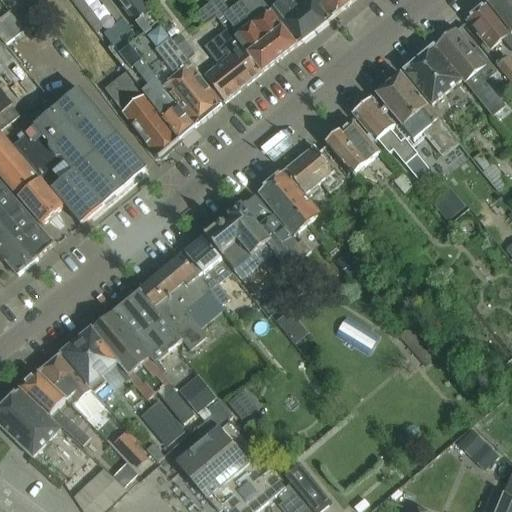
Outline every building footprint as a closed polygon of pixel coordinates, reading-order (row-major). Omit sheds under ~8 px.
[(116,0),(144,35),(138,39),(133,43),(129,47),(195,128),(222,106),(209,91),(138,0),(116,0)] [(233,38),(261,74),(297,46),(269,10),(270,10),(262,0),(239,0),(240,4),(229,12),(219,0),(216,0),(196,15),(206,27),(217,18),(222,25),(228,20),(238,35),(233,38)] [(315,0),(277,0),(279,2),(270,10),(269,10),(297,46),(331,19),(315,0)] [(315,0),(331,19),(354,0),(315,0)] [(511,0),(490,0),(486,4),(511,35),(511,34),(511,0)] [(511,38),(511,36),(511,35),(486,4),(467,20),(480,35),(491,49),(503,39),(511,50),(511,38)] [(163,18),(170,31),(187,23),(180,10),(163,18)] [(15,38),(25,30),(10,11),(0,19),(15,38)] [(0,37),(6,45),(15,38),(0,19),(0,37)] [(112,26),(103,34),(112,46),(108,49),(127,73),(127,74),(179,141),(194,128),(195,128),(129,47),(133,43),(138,39),(122,19),(112,26)] [(192,21),(177,29),(191,55),(206,46),(192,21)] [(455,29),(435,46),(465,83),(493,116),(505,106),(485,82),(497,72),(477,47),(473,50),(455,29)] [(233,39),(228,32),(206,48),(220,66),(204,78),(225,104),(261,74),(233,38),(233,39)] [(432,105),(462,81),(434,47),(404,72),(417,87),(432,105)] [(511,83),(511,62),(508,57),(498,65),(511,83)] [(127,74),(106,90),(159,160),(179,141),(127,74)] [(458,144),(414,90),(401,75),(375,96),(412,140),(422,132),(442,157),(458,144)] [(0,132),(20,116),(14,107),(15,106),(0,88),(0,132)] [(80,225),(95,212),(146,169),(133,154),(80,90),(13,146),(80,225)] [(390,156),(394,152),(406,167),(407,167),(417,179),(418,179),(429,192),(439,184),(428,171),(429,170),(418,157),(419,157),(406,142),(402,145),(391,132),(396,128),(372,99),(352,115),(376,144),(378,142),(390,156)] [(366,138),(353,122),(339,134),(338,133),(332,132),(327,137),(326,143),(327,144),(326,145),(339,160),(354,177),(380,155),(366,138)] [(0,175),(29,211),(42,226),(63,209),(50,193),(0,132),(0,175)] [(331,195),(343,184),(334,173),(335,173),(327,163),(314,148),(286,171),(308,198),(319,191),(318,187),(322,184),(331,195)] [(490,167),(479,154),(473,159),(484,172),(482,173),(499,193),(509,185),(493,166),(490,167)] [(294,236),(307,225),(320,214),(308,198),(286,171),(258,194),(271,209),(294,236)] [(0,217),(37,261),(54,247),(42,231),(0,182),(0,217)] [(243,209),(269,243),(266,245),(273,254),(287,271),(305,256),(296,245),(269,213),(256,198),(243,209)] [(242,279),(259,265),(273,254),(266,245),(269,243),(243,209),(242,208),(205,237),(218,253),(234,271),(242,279)] [(0,255),(18,277),(37,261),(0,217),(0,255)] [(223,306),(231,300),(218,285),(230,276),(220,263),(222,262),(216,255),(203,239),(185,254),(194,265),(191,268),(223,306)] [(301,240),(296,245),(305,256),(310,251),(301,240)] [(349,251),(336,261),(341,268),(351,281),(364,271),(354,258),(349,251)] [(191,352),(206,339),(200,331),(225,311),(222,307),(223,306),(191,268),(182,257),(141,291),(175,333),(183,342),(191,352)] [(175,333),(141,291),(112,314),(154,366),(161,360),(183,342),(175,333)] [(112,314),(92,331),(118,363),(121,361),(136,379),(131,382),(147,402),(157,393),(169,384),(154,366),(112,314)] [(426,368),(435,359),(409,328),(399,337),(426,368)] [(92,331),(63,355),(93,394),(107,384),(102,378),(113,370),(127,386),(131,382),(136,379),(121,361),(118,363),(92,331)] [(104,408),(93,394),(63,355),(38,375),(65,402),(67,400),(73,406),(87,421),(104,408)] [(257,371),(242,388),(258,402),(273,386),(257,371)] [(83,447),(89,441),(57,411),(65,402),(38,375),(21,390),(34,405),(83,447)] [(183,426),(195,416),(169,384),(157,393),(183,426)] [(211,393),(207,388),(188,403),(197,415),(216,399),(211,393)] [(0,427),(32,459),(46,445),(60,431),(33,407),(19,392),(0,410),(0,427)] [(256,409),(242,392),(227,404),(241,421),(256,409)] [(178,453),(177,454),(178,455),(184,450),(188,455),(178,464),(217,511),(221,511),(223,511),(224,511),(257,511),(277,496),(284,490),(229,423),(233,418),(219,401),(209,409),(208,410),(213,417),(200,427),(197,430),(200,435),(178,453)] [(308,430),(317,439),(344,415),(335,405),(308,430)] [(489,439),(504,424),(491,410),(475,425),(489,439)] [(182,434),(168,417),(153,429),(167,447),(175,441),(182,434)] [(262,451),(273,442),(255,420),(243,429),(262,451)] [(136,470),(147,460),(124,435),(113,445),(136,470)] [(316,511),(324,511),(335,503),(304,468),(289,481),(316,511)] [(346,492),(352,489),(341,469),(327,477),(330,484),(339,480),(346,492)] [(88,485),(98,496),(82,511),(108,511),(113,508),(112,507),(127,494),(103,471),(88,485)] [(511,499),(506,511),(511,511),(511,472),(503,495),(511,499)] [(284,490),(277,496),(282,503),(278,506),(282,511),(288,511),(302,501),(289,486),(284,490)] [(494,492),(485,511),(506,511),(511,499),(503,495),(494,492)] [(302,501),(288,511),(305,511),(308,509),(303,502),(302,501)]
